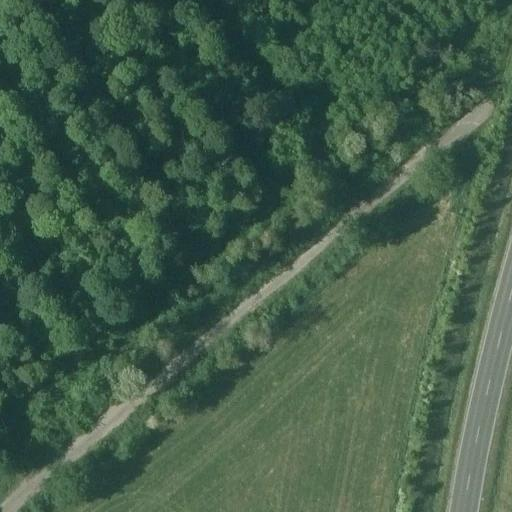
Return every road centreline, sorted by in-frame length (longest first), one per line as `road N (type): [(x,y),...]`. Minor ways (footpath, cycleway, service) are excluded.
road 1 (track): [(511,52),(476,121),(16,511)]
road 2 (primary): [(464,511),(511,295)]
